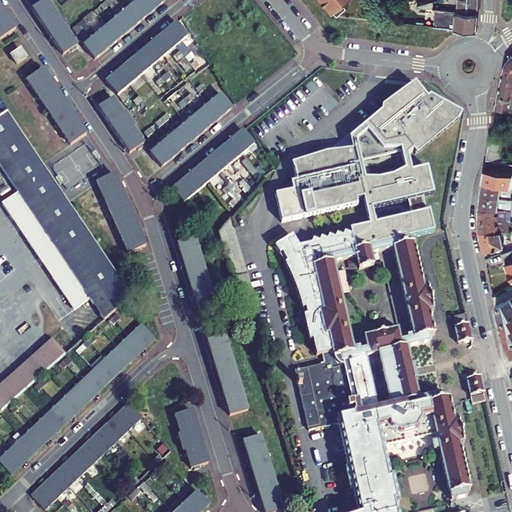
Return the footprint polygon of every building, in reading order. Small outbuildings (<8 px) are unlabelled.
[(107,0),(106,2),(109,6),(112,10),(130,31),(141,21),(130,8),(125,2),(119,7),(114,0),(107,0)] [(139,0),(130,8),(141,21),(153,11),(143,0),(139,0)] [(143,0),(153,11),(165,1),(163,0),(143,0)] [(324,0),(334,12),(347,0),(324,0)] [(457,0),(457,12),(478,14),(478,0),(457,0)] [(47,1),(33,11),(63,55),(77,46),(67,30),(69,29),(59,15),(57,16),(47,1)] [(103,11),(109,6),(106,2),(100,7),(103,11)] [(0,39),(15,29),(0,6),(0,39)] [(436,9),(434,26),(445,27),(444,28),(446,28),(447,27),(477,30),(478,14),(457,12),(436,9)] [(101,20),(118,40),(130,31),(112,10),(101,20)] [(86,25),(96,17),(92,13),(83,21),(86,25)] [(96,37),(107,50),(118,40),(101,20),(89,29),(96,37)] [(86,25),(83,21),(77,26),(80,30),(82,29),(84,31),(88,27),(86,25)] [(164,34),(185,59),(191,54),(189,51),(181,42),(187,37),(176,24),(164,34)] [(169,63),(173,68),(178,63),(186,72),(192,67),(189,63),(185,59),(164,34),(153,44),(169,63)] [(84,47),(95,60),(107,50),(96,37),(84,47)] [(195,46),(187,37),(181,42),(189,51),(195,46)] [(141,53),(157,72),(163,67),(169,63),(153,44),(141,53)] [(26,59),(20,50),(11,56),(17,65),(26,59)] [(157,72),(141,53),(130,63),(150,88),(156,83),(159,87),(165,82),(162,78),(157,72)] [(185,59),(189,63),(194,58),(191,54),(185,59)] [(142,101),(143,102),(154,93),(150,88),(130,63),(118,73),(129,86),(139,97),(142,101)] [(163,67),(157,72),(162,78),(168,73),(163,67)] [(511,71),(504,70),(501,82),(511,84),(511,71)] [(86,135),(43,71),(28,82),(70,145),(86,135)] [(117,96),(129,86),(118,73),(106,83),(117,96)] [(168,73),(162,78),(165,82),(171,77),(168,73)] [(165,82),(170,87),(175,82),(171,77),(165,82)] [(511,84),(501,82),(498,94),(511,97),(511,84)] [(368,222),(369,226),(404,218),(408,238),(434,232),(429,211),(426,212),(423,197),(433,195),(426,168),(411,171),(407,155),(412,151),(414,154),(457,120),(445,105),(432,95),(427,99),(415,84),(366,125),(376,137),(356,141),(358,150),(292,165),(297,183),(291,184),(293,192),(275,196),(281,224),(357,206),(356,201),(363,199),(369,222),(368,222)] [(199,94),(205,89),(202,85),(196,90),(199,94)] [(190,95),(194,99),(199,94),(196,90),(190,95)] [(171,105),(179,98),(176,94),(167,101),(171,105)] [(511,97),(498,94),(496,107),(511,109),(511,97)] [(209,106),(220,119),(231,109),(221,96),(209,106)] [(136,106),(142,101),(139,97),(133,102),(136,106)] [(0,100),(0,166),(19,194),(3,204),(75,310),(91,299),(106,320),(132,297),(109,263),(97,244),(78,216),(66,198),(43,164),(30,146),(12,119),(0,100)] [(113,100),(99,109),(129,154),(143,144),(133,129),(135,128),(126,114),(124,115),(113,100)] [(186,125),(197,138),(208,128),(197,115),(184,100),(173,110),(186,125)] [(197,115),(208,128),(220,119),(209,106),(197,115)] [(161,119),(165,123),(171,118),(167,114),(161,119)] [(155,124),(158,129),(165,123),(161,119),(155,124)] [(174,135),(185,148),(197,138),(186,125),(174,135)] [(144,134),(147,138),(153,133),(150,129),(144,134)] [(243,132),(231,142),(242,155),(248,150),(254,145),(243,132)] [(163,144),(173,157),(185,148),(174,135),(163,144)] [(502,140),(490,137),(489,145),(501,147),(502,140)] [(38,141),(30,146),(43,164),(50,159),(38,141)] [(242,155),(231,142),(219,152),(230,165),(237,173),(249,164),(245,159),(242,155)] [(161,167),(173,157),(163,144),(151,155),(161,167)] [(501,147),(489,145),(487,152),(500,154),(501,147)] [(251,154),(248,150),(242,155),(245,159),(251,154)] [(230,165),(219,152),(208,161),(218,174),(230,165)] [(500,154),(487,152),(486,159),(498,162),(500,154)] [(218,174),(208,161),(196,171),(207,184),(218,174)] [(266,176),(259,166),(254,170),(262,180),(263,179),(266,176)] [(511,178),(511,174),(484,170),(482,182),(511,187),(511,181),(511,178)] [(207,184),(196,171),(185,181),(195,193),(207,184)] [(114,176),(97,184),(105,202),(112,218),(128,254),(145,246),(114,176)] [(235,180),(228,186),(232,190),(238,184),(235,180)] [(195,193),(185,181),(173,190),(183,203),(195,193)] [(511,188),(511,187),(482,182),(480,197),(500,198),(510,199),(511,188)] [(232,190),(228,186),(222,191),(225,195),(232,190)] [(73,193),(66,198),(78,216),(85,212),(73,193)] [(228,204),(232,208),(240,200),(237,196),(228,204)] [(500,198),(480,197),(478,208),(507,210),(510,210),(511,211),(511,205),(511,199),(510,199),(500,198)] [(211,200),(205,205),(208,209),(215,204),(211,200)] [(208,209),(205,205),(198,210),(202,215),(208,209)] [(507,210),(478,208),(479,219),(507,221),(507,210)] [(414,244),(410,245),(408,238),(404,218),(369,226),(350,230),(351,236),(344,233),(342,238),(336,235),(335,239),(329,237),(327,241),(321,239),(319,243),(313,241),(311,245),(299,248),(297,244),(292,237),(275,248),(279,256),(282,254),(287,263),(284,265),(295,288),(302,310),(305,309),(307,316),(303,316),(309,341),(312,341),(316,356),(321,355),(324,365),(294,372),(308,431),(338,424),(349,470),(353,489),(358,511),(398,511),(397,506),(391,479),(384,447),(437,435),(439,442),(433,443),(435,451),(441,450),(453,500),(469,497),(468,491),(472,490),(462,445),(465,444),(464,438),(458,420),(455,421),(449,399),(443,400),(442,394),(419,400),(414,381),(417,380),(414,366),(411,366),(407,348),(430,343),(428,337),(435,335),(430,313),(433,312),(430,294),(428,288),(424,288),(414,244)] [(236,241),(229,219),(223,227),(218,233),(220,239),(222,246),(236,241)] [(507,221),(479,219),(479,231),(507,233),(507,221)] [(507,233),(479,231),(483,251),(504,247),(502,239),(511,237),(510,233),(507,233)] [(104,240),(97,244),(109,263),(116,258),(104,240)] [(218,313),(197,247),(195,240),(177,246),(181,258),(180,258),(180,259),(182,264),(183,264),(194,300),(193,301),(195,307),(196,307),(200,319),(218,313)] [(238,248),(236,241),(222,246),(224,252),(238,248)] [(240,254),(238,248),(224,252),(226,259),(240,254)] [(511,249),(502,253),(511,276),(511,249)] [(242,261),(240,254),(226,259),(228,265),(242,261)] [(244,267),(242,261),(228,265),(230,272),(244,267)] [(247,275),(244,267),(230,272),(232,279),(247,275)] [(511,297),(495,306),(499,322),(511,315),(511,297)] [(468,324),(466,315),(452,318),(454,328),(468,324)] [(511,315),(499,322),(501,333),(511,326),(511,315)] [(117,316),(112,320),(116,324),(120,320),(117,316)] [(116,324),(112,320),(107,324),(111,328),(116,324)] [(472,342),(468,324),(454,328),(458,342),(464,340),(464,343),(472,342)] [(141,326),(129,338),(142,351),(154,340),(141,326)] [(511,326),(501,333),(505,348),(511,343),(511,326)] [(92,337),(88,341),(91,345),(96,341),(92,337)] [(247,411),(225,337),(207,343),(211,355),(209,355),(211,362),(213,361),(224,398),(222,398),(225,405),(226,404),(230,416),(247,411)] [(129,338),(117,349),(130,362),(142,351),(129,338)] [(0,385),(0,412),(1,413),(66,355),(52,339),(0,385)] [(91,345),(88,341),(83,345),(87,349),(91,345)] [(117,349),(105,360),(118,374),(130,362),(117,349)] [(68,359),(63,363),(67,367),(71,363),(68,359)] [(105,360),(94,371),(106,385),(118,374),(105,360)] [(67,367),(63,363),(58,367),(62,371),(67,367)] [(87,378),(82,383),(95,396),(106,385),(94,371),(86,364),(80,370),(87,378)] [(273,380),(279,378),(277,370),(271,372),(273,380)] [(470,397),(484,394),(480,377),(472,379),(473,382),(467,383),(470,397)] [(43,381),(39,385),(42,389),(47,385),(43,381)] [(73,391),(70,394),(83,407),(95,396),(82,383),(73,391)] [(42,389),(39,385),(34,389),(38,393),(42,389)] [(70,394),(58,405),(71,419),(83,407),(70,394)] [(19,402),(15,406),(18,410),(23,406),(19,402)] [(58,405),(46,416),(59,430),(71,419),(58,405)] [(18,410),(15,406),(10,411),(13,415),(18,410)] [(140,420),(127,406),(115,418),(128,432),(134,438),(146,426),(140,420)] [(208,464),(192,412),(175,417),(181,435),(178,436),(184,452),(186,451),(191,469),(208,464)] [(46,416),(35,427),(47,441),(59,430),(46,416)] [(128,432),(115,418),(103,429),(116,443),(128,432)] [(35,427),(23,439),(36,452),(47,441),(35,427)] [(116,443),(103,429),(91,441),(104,454),(110,449),(117,456),(123,450),(116,443)] [(12,440),(17,445),(23,439),(19,434),(12,440)] [(279,511),(284,511),(261,438),(243,443),(247,455),(245,455),(247,462),(249,462),(260,498),(259,498),(261,505),(262,505),(264,511),(279,511)] [(17,445),(11,450),(24,463),(36,452),(23,439),(17,445)] [(104,454),(91,441),(80,452),(92,465),(104,454)] [(11,450),(0,460),(0,462),(12,475),(24,463),(11,450)] [(92,465),(80,452),(68,463),(81,476),(86,471),(93,479),(100,473),(92,465)] [(163,460),(159,456),(155,460),(158,464),(163,460)] [(158,464),(155,460),(150,464),(154,468),(158,464)] [(170,465),(167,461),(155,472),(158,476),(170,465)] [(81,476),(68,463),(56,474),(69,488),(81,476)] [(158,476),(155,472),(150,476),(154,480),(158,476)] [(69,488),(56,474),(44,485),(57,499),(61,495),(69,488)] [(139,482),(135,478),(131,482),(135,486),(139,482)] [(394,478),(391,479),(397,506),(400,505),(394,478)] [(135,486),(131,482),(127,486),(130,490),(135,486)] [(44,485),(32,497),(45,510),(57,499),(44,485)] [(201,511),(208,506),(189,486),(178,497),(192,511),(201,511)] [(76,496),(69,488),(61,495),(68,503),(76,496)] [(141,493),(137,489),(133,493),(136,497),(141,493)] [(136,497),(133,493),(128,497),(132,501),(136,497)] [(192,511),(178,497),(167,507),(171,511),(192,511)] [(116,504),(112,500),(107,505),(111,508),(116,504)] [(499,511),(497,501),(477,506),(478,511),(499,511)]
